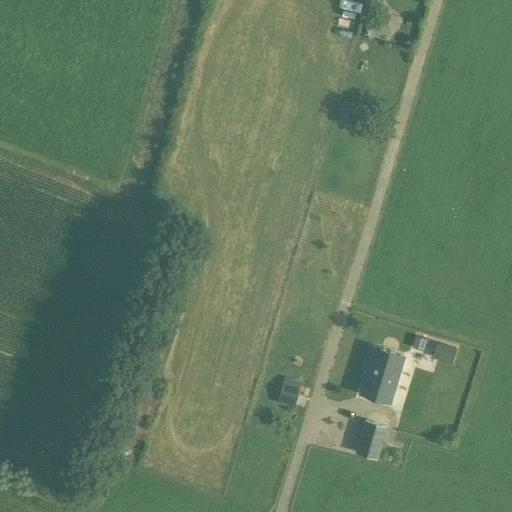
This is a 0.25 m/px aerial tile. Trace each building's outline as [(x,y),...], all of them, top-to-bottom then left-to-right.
[(368,33),(389,26),(385,12),(363,20),(368,33)] [(336,122),(353,126),(359,105),(342,101),(336,122)] [(370,346),(365,363),(370,364),(361,393),(388,401),(402,355),(370,346)] [(294,407),(301,386),(282,380),(276,401),(294,407)] [(355,451),(376,458),(386,426),(365,419),(355,451)]
